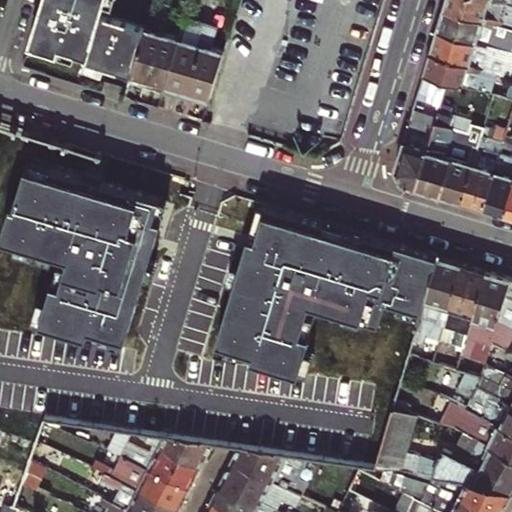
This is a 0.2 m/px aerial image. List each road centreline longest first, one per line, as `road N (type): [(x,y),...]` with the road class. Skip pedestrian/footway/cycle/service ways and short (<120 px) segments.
road 1 (residential): [(0,88),(353,194)]
road 2 (residential): [(412,0),(353,194)]
road 3 (residential): [(353,194),(511,243)]
